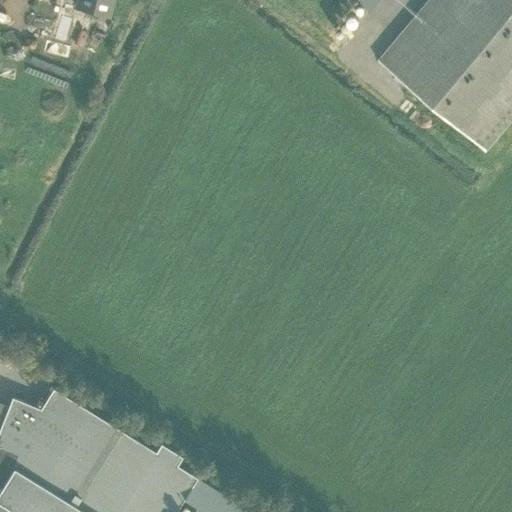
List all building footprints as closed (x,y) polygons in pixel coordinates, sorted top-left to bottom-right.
[(115,0),(77,0),(75,7),(111,17),(115,0)] [(511,0),(426,0),(377,59),(483,149),(511,115),(511,0)] [(31,14),(29,28),(46,30),(47,16),(31,14)] [(12,371),(8,382),(31,389),(34,379),(12,371)] [(12,396),(0,427),(0,485),(1,487),(0,488),(0,500),(18,511),(174,511),(196,478),(175,465),(182,455),(161,441),(154,452),(54,387),(41,407),(12,396)] [(196,507),(192,511),(255,511),(198,476),(184,499),(196,507)]
